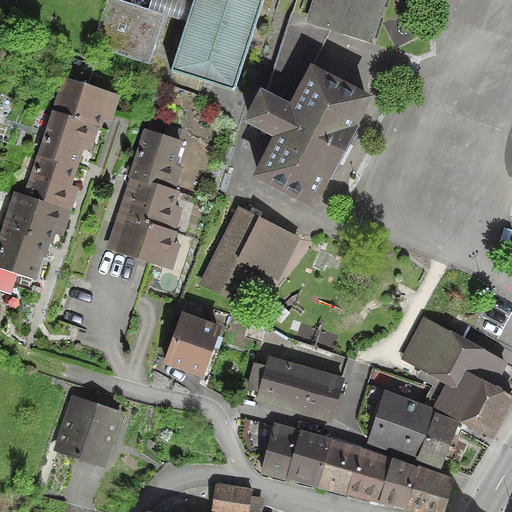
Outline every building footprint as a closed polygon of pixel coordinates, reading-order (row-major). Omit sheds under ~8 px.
[(234,93),(264,0),(193,0),(171,71),(234,93)] [(319,0),(314,20),(369,37),(380,0),(319,0)] [(164,19),(108,1),(93,46),(149,64),(164,19)] [(292,110),(263,95),(250,121),(280,136),(260,173),(314,201),(367,101),(312,72),(292,110)] [(19,194),(0,251),(0,266),(33,278),(37,266),(45,240),(51,241),(57,221),(71,179),(80,152),(89,124),(99,127),(110,93),(66,79),(28,197),(19,194)] [(123,229),(116,250),(154,263),(164,266),(175,232),(165,229),(177,193),(165,189),(180,141),(148,131),(141,153),(133,178),(139,180),(134,195),(123,229)] [(292,236),(242,210),(204,285),(235,301),(251,268),(271,278),(292,236)] [(220,330),(181,315),(164,359),(183,366),(203,374),(220,330)] [(426,321),(406,360),(438,377),(426,401),(492,436),(511,397),(493,387),(505,363),(426,321)] [(266,361),(255,397),(322,416),(334,419),(344,384),(266,361)] [(429,410),(383,394),(367,439),(395,449),(443,466),(455,431),(425,421),(429,410)] [(121,409),(75,396),(61,445),(107,458),(121,409)] [(432,511),(443,511),(451,483),(434,477),(405,467),(378,457),(362,451),(346,446),(317,438),(290,429),(275,425),(264,471),(432,511)] [(251,489),(218,485),(214,507),(248,511),(251,489)]
